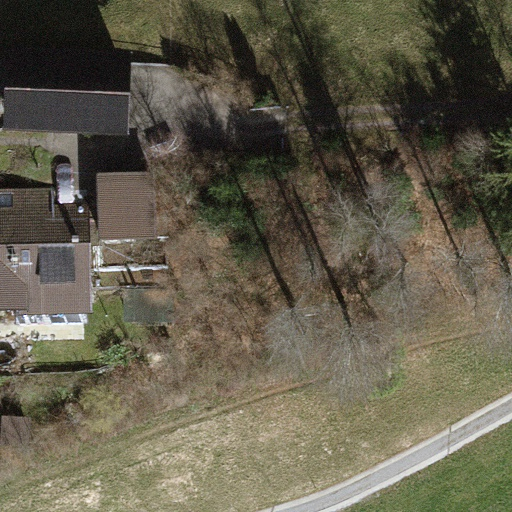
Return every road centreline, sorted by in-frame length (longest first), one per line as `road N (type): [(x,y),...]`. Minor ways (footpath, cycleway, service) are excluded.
road 1 (track): [(511,406),(333,501),(296,511)]
road 2 (track): [(511,112),(283,122)]
